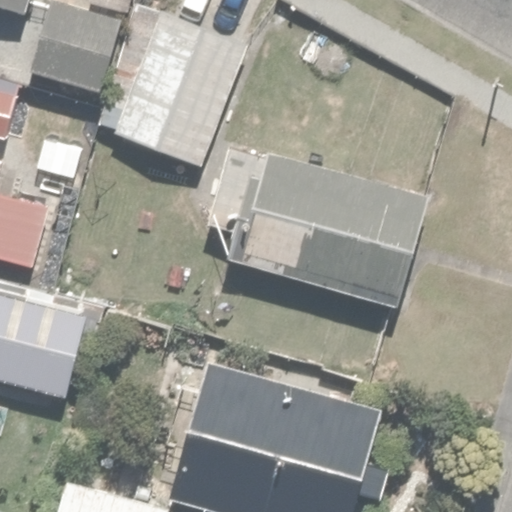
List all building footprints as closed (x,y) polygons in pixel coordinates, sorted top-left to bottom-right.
[(62,0),(54,0),(34,63),(102,85),(123,19),(62,0)] [(253,38),(164,7),(122,121),(212,153),(253,38)] [(23,82),(0,77),(0,129),(11,132),(23,82)] [(417,189),(271,144),(239,248),(384,293),(417,189)] [(88,306),(0,283),(0,369),(67,387),(88,306)] [(348,511),(382,397),(218,350),(180,480),(292,511),(348,511)] [(60,467),(52,511),(51,511),(169,511),(174,491),(60,467)]
